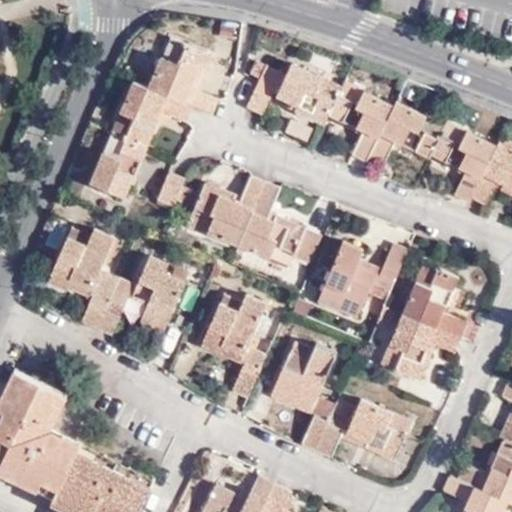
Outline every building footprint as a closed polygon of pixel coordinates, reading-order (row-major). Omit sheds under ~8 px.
[(169,110),(181,116),(193,121),(200,107),(215,113),(220,99),(196,88),(197,82),(201,84),(215,54),(190,43),(181,61),(170,55),(156,87),(141,82),(127,112),(128,112),(142,119),(134,137),(125,156),(112,149),(97,182),(131,196),(141,173),(144,175),(168,122),(170,118),(166,116),(169,110)] [(263,82),(272,64),(262,59),(254,77),(263,82)] [(324,88),(330,75),(299,60),(282,93),(304,104),(302,108),(332,122),(334,117),(361,130),(363,127),(370,129),(358,157),(370,163),(373,159),(386,166),(400,139),(406,142),(405,144),(435,158),(436,154),(467,167),(467,165),(475,169),(462,193),(476,201),(478,196),(492,202),(504,176),(511,180),(510,182),(511,183),(511,139),(507,137),(506,140),(474,125),(468,137),(449,128),(445,136),(427,127),(433,113),(402,98),(401,101),(369,84),(363,97),(346,90),(343,96),(324,88)] [(273,63),(272,64),(263,82),(254,102),(268,110),(289,70),(273,63)] [(349,85),(330,75),(324,88),(343,96),(346,90),(349,85)] [(349,85),(346,90),(363,97),(369,84),(353,77),(349,85)] [(177,126),(181,116),(169,110),(166,116),(170,118),(168,122),(177,126)] [(142,119),(128,112),(120,131),(134,137),(142,119)] [(468,137),(474,125),(455,116),(449,128),(468,137)] [(120,131),(112,149),(125,156),(134,137),(120,131)] [(164,195),(178,201),(188,176),(174,170),(164,195)] [(280,238),(294,245),(305,222),(277,211),(276,215),(269,213),(280,186),(252,175),(241,200),(235,198),(236,194),(206,181),(196,205),(215,213),(209,227),(274,252),(280,238)] [(215,213),(196,205),(190,219),(209,227),(215,213)] [(294,245),(298,246),(307,223),(305,222),(294,245)] [(95,238),(98,231),(79,223),(76,230),(95,238)] [(98,284),(106,265),(120,233),(100,224),(98,231),(95,238),(76,230),(56,275),(77,285),(80,277),(98,284)] [(274,252),(288,258),(294,245),(280,238),(274,252)] [(358,259),(361,252),(364,245),(344,238),(321,295),(360,310),(376,273),(378,267),(358,259)] [(395,239),(386,262),(399,268),(409,244),(395,239)] [(294,245),(288,258),(293,260),(298,246),(294,245)] [(381,260),(361,252),(358,259),(378,267),(381,260)] [(152,311),(174,321),(192,280),(173,271),(176,261),(159,253),(144,286),(159,294),(156,301),(152,311)] [(381,260),(378,267),(376,273),(394,281),(399,268),(386,262),(381,260)] [(405,349),(398,365),(422,376),(436,348),(430,344),(433,338),(459,350),(473,323),(446,311),(449,304),(454,307),(468,277),(430,260),(391,342),(405,349)] [(126,273),(106,265),(98,284),(80,277),(77,285),(100,294),(102,291),(115,297),(126,273)] [(140,279),(126,273),(115,297),(129,303),(140,279)] [(159,294),(144,286),(141,293),(156,301),(159,294)] [(102,291),(100,294),(90,318),(118,330),(129,303),(115,297),(102,291)] [(228,295),(224,303),(246,312),(250,303),(228,295)] [(233,347),(245,351),(259,320),(267,302),(253,296),(250,303),(246,312),(224,303),(208,344),(230,354),(233,347)] [(397,312),(399,306),(385,300),(378,318),(385,323),(397,312)] [(259,320),(245,351),(251,354),(254,346),(272,305),(267,302),(259,320)] [(148,319),(170,330),(174,321),(152,311),(148,319)] [(315,350),(318,343),(299,335),(296,343),(315,350)] [(316,399),(320,390),(339,346),(321,337),(318,343),(315,350),(296,343),(276,389),(295,398),(299,391),(316,399)] [(384,359),(398,365),(405,349),(391,342),(384,359)] [(245,351),(241,359),(249,362),(251,361),(264,368),(271,352),(254,346),(251,354),(245,351)] [(230,354),(241,359),(245,351),(233,347),(230,354)] [(251,361),(249,362),(239,388),(252,395),(264,368),(251,361)] [(67,511),(141,511),(157,479),(130,467),(126,474),(105,465),(108,457),(51,429),(67,396),(13,371),(0,399),(0,411),(3,413),(0,419),(0,473),(54,499),(52,505),(67,511)] [(458,511),(504,511),(508,503),(511,505),(511,383),(504,397),(511,400),(511,444),(511,445),(504,442),(489,472),(492,473),(489,478),(464,466),(457,479),(451,476),(444,491),(465,500),(463,508),(461,507),(458,511)] [(338,399),(320,390),(316,399),(299,391),(295,398),(318,408),(332,414),(335,407),(338,399)] [(366,392),(355,415),(350,426),(368,436),(365,442),(395,456),(409,429),(391,420),(397,407),(366,392)] [(355,415),(335,407),(332,414),(330,417),(343,424),(350,426),(355,415)] [(416,416),(397,407),(391,420),(409,429),(416,416)] [(332,414),(318,408),(305,438),(332,449),(340,430),(343,424),(330,417),(332,414)] [(343,424),(340,430),(365,442),(368,436),(350,426),(343,424)] [(293,511),(295,510),(285,504),(293,488),(261,472),(252,489),(245,484),(240,492),(218,481),(206,505),(219,511),(293,511)]
